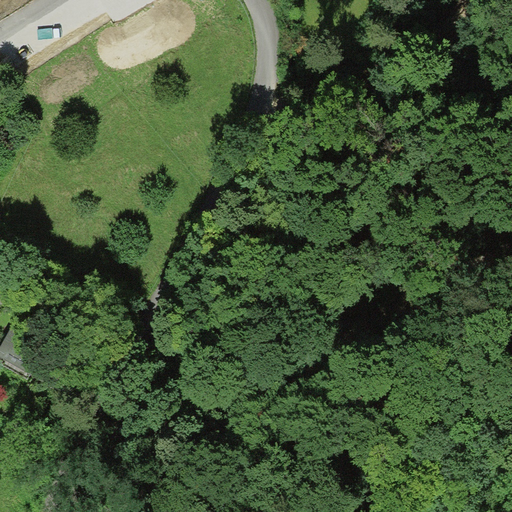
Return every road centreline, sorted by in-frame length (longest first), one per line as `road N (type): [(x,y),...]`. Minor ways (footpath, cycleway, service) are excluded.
road 1 (residential): [(111,402),(247,119),(266,47),(257,0)]
road 2 (track): [(150,422),(212,415),(511,247)]
road 3 (track): [(231,152),(396,63),(472,0)]
road 4 (residential): [(51,511),(75,453),(111,402)]
